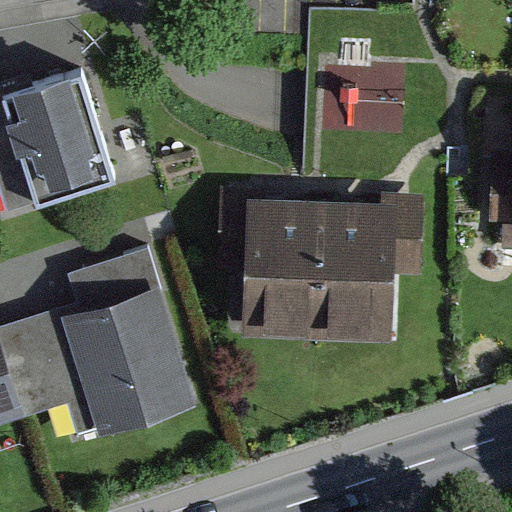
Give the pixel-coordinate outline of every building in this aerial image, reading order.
[(409,123),(411,58),(313,55),(310,166),(324,167),(326,120),(409,123)] [(101,177),(66,74),(0,97),(0,122),(28,202),(101,177)] [(322,198),(257,197),(254,319),(320,320),(322,198)] [(412,200),(322,198),(320,320),(386,321),(387,264),(410,264),(412,200)] [(143,292),(59,320),(96,429),(181,400),(143,292)] [(0,373),(0,416),(12,413),(0,373)]
